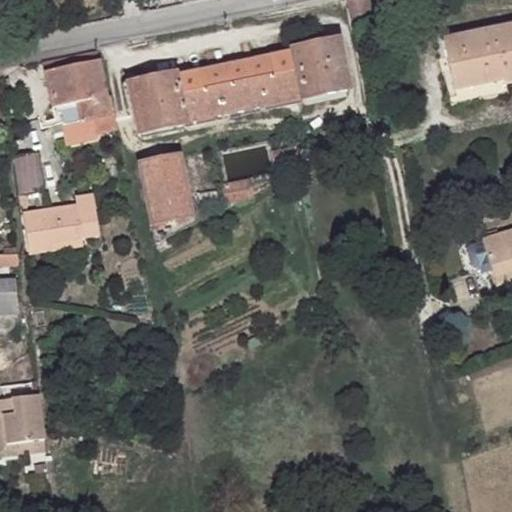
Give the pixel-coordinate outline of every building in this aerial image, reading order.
[(359,0),(348,3),(353,23),(371,20),(367,0),(359,0)] [(511,25),(443,41),(452,91),(502,81),(503,85),(511,82),(511,25)] [(335,42),(290,52),(300,100),(300,101),(345,92),(335,42)] [(173,76),(126,86),(137,136),(183,126),(183,124),(300,100),(290,52),(288,52),(288,55),(174,78),(173,76)] [(94,53),(40,64),(42,73),(95,62),(94,53)] [(95,62),(42,73),(50,109),(102,96),(95,62)] [(502,81),(452,91),(448,93),(451,106),(505,95),(503,85),(502,81)] [(102,96),(50,109),(52,120),(53,126),(71,122),(71,124),(107,116),(106,114),(111,113),(107,96),(102,96)] [(107,116),(71,124),(73,132),(114,126),(111,113),(106,114),(107,116)] [(44,122),(37,123),(38,129),(53,126),(52,120),(44,122)] [(114,126),(73,132),(76,141),(95,137),(94,133),(114,129),(114,126)] [(271,154),(269,155),(272,167),(274,166),(297,163),(294,150),(271,154)] [(323,150),(311,152),(313,162),(325,160),(323,150)] [(33,153),(10,156),(15,192),(38,189),(33,153)] [(178,158),(137,167),(151,231),(189,219),(178,158)] [(248,183),(224,188),(226,198),(250,194),(248,183)] [(73,205),(18,214),(24,253),(49,249),(48,242),(78,238),(73,205)] [(189,219),(151,231),(154,246),(191,229),(189,219)] [(511,231),(481,241),(491,272),(493,277),(511,271),(511,231)] [(511,271),(493,277),(495,286),(511,280),(511,271)] [(0,316),(18,317),(17,283),(0,284),(0,316)] [(29,398),(0,401),(0,426),(3,447),(41,443),(35,397),(29,398)] [(0,426),(0,454),(24,452),(25,455),(42,453),(41,443),(3,447),(0,426)] [(44,468),(32,470),(32,476),(45,475),(44,468)]
